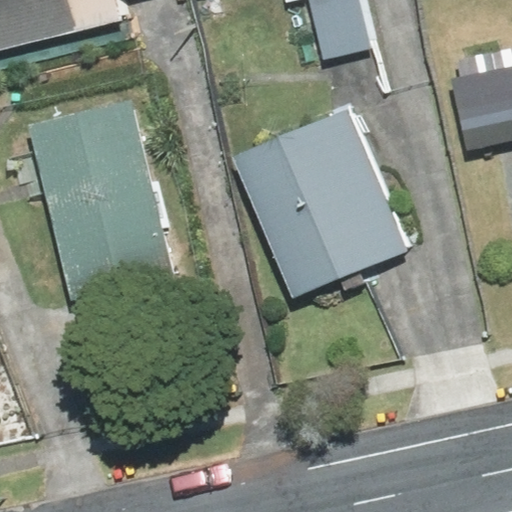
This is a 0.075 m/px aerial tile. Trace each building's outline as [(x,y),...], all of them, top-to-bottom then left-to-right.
[(0,0),(0,55),(133,21),(127,0),(0,0)] [(373,53),(362,0),(312,0),(325,63),(373,53)] [(511,71),(457,84),(472,154),(511,145),(511,71)] [(138,104),(34,128),(77,309),(181,285),(138,104)] [(351,110),(235,159),(298,305),(414,256),(351,110)]
